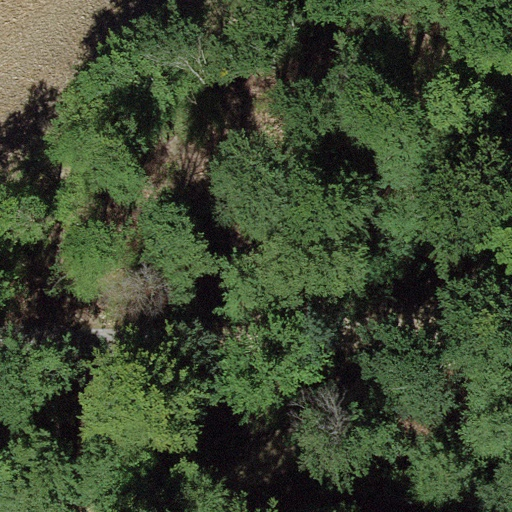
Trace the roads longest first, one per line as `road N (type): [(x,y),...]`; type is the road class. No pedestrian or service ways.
road 1 (unclassified): [(0,341),(149,347),(486,314)]
road 2 (track): [(511,298),(189,511)]
road 3 (unclassified): [(0,221),(251,0)]
road 4 (track): [(149,347),(95,511)]
